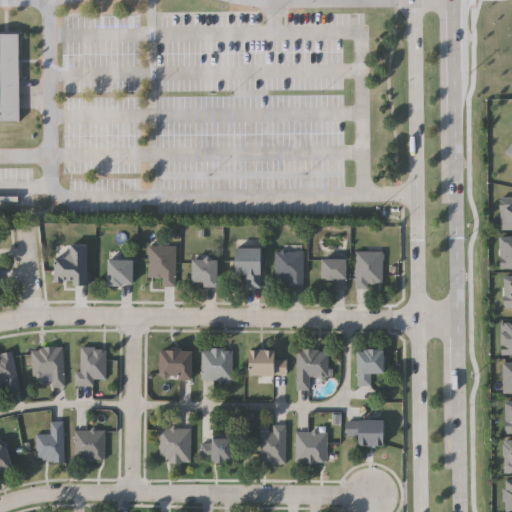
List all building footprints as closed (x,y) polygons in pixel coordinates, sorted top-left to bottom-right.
[(0,122),(17,123),(17,35),(0,34),(0,122)] [(498,196),(511,195),(511,225),(498,225),(498,196)] [(500,237),(511,236),(511,266),(501,266),(500,237)] [(86,284),(53,284),(53,255),(67,255),(67,245),(86,245),(86,284)] [(175,246),(175,286),(162,286),(162,278),(147,278),(147,246),(175,246)] [(260,288),(246,288),(246,275),(234,275),(234,248),(260,248),(260,288)] [(355,251),(383,251),(383,288),(355,288),(355,251)] [(275,252),(303,252),(303,287),(275,287),(275,252)] [(216,259),(216,286),(191,286),(191,259),(216,259)] [(345,288),(333,288),(333,279),(320,279),(320,259),(345,259),(345,288)] [(131,260),(131,286),(106,286),(106,260),(131,260)] [(500,275),(511,275),(511,304),(501,305),(500,275)] [(502,322),(511,321),(511,351),(503,352),(502,322)] [(32,348),(63,347),(64,387),(52,387),(51,374),(32,375),(32,348)] [(94,385),(76,385),(76,373),(81,373),(81,348),(106,348),(106,379),(94,379),(94,385)] [(232,379),(202,379),(202,349),(232,349),(232,379)] [(296,389),(296,349),(328,349),(328,377),(310,377),(309,389),(296,389)] [(383,349),(383,373),(370,373),(370,385),(356,385),(356,349),(383,349)] [(191,350),(191,379),(158,379),(158,350),(191,350)] [(274,350),(274,359),(286,359),(286,375),(247,375),(247,350),(274,350)] [(7,392),(5,383),(0,384),(0,354),(12,352),(21,389),(7,392)] [(503,361),(511,360),(511,390),(503,390),(503,361)] [(382,420),(382,446),(356,446),(356,436),(347,436),(347,420),(382,420)] [(64,422),(64,462),(36,462),(36,434),(51,434),(51,422),(64,422)] [(260,425),(287,425),(287,462),(260,462),(260,425)] [(191,428),(191,462),(159,462),(159,428),(191,428)] [(105,430),(105,460),(75,460),(75,430),(105,430)] [(327,432),(327,464),(295,464),(295,432),(327,432)] [(11,468),(0,471),(0,437),(1,437),(11,468)] [(207,438),(230,438),(230,462),(207,462),(207,438)] [(503,476),(511,476),(511,505),(504,506),(503,476)]
